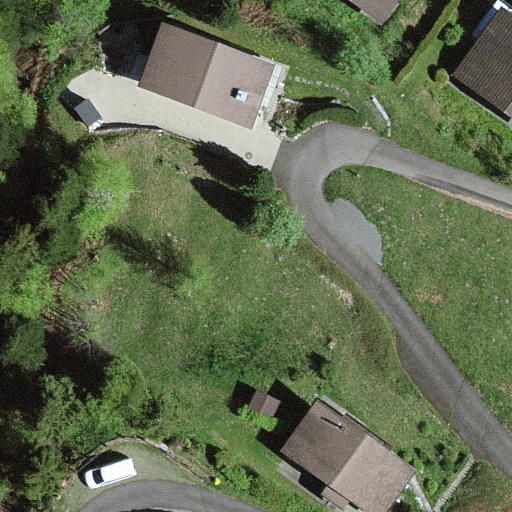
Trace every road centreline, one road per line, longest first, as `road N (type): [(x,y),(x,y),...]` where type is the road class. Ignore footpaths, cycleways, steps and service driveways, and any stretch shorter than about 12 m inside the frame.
road 1 (residential): [(511,195),(353,143),(307,144),(289,172),(302,211),(511,467)]
road 2 (residential): [(245,511),(176,474),(115,477),(85,511)]
